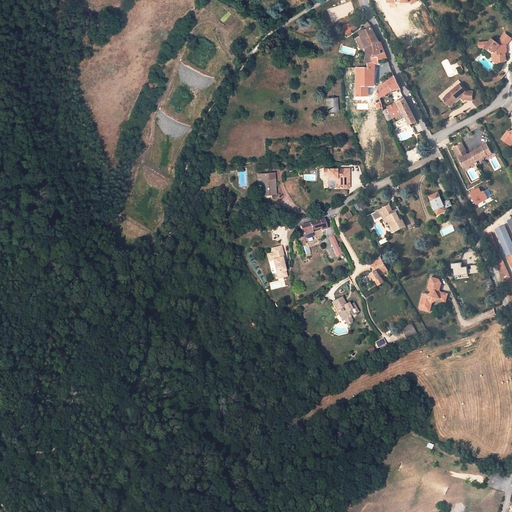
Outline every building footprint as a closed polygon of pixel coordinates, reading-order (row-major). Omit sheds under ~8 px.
[(349,28),(356,26),(355,21),(343,24),(346,34),(351,32),(349,28)] [(371,26),(359,31),(363,44),(366,43),(368,52),(365,63),(360,64),(359,61),(355,62),(357,67),(371,66),(374,44),(379,42),(371,26)] [(511,38),(504,33),(497,42),(492,38),(489,41),(478,42),(479,47),(485,46),(488,49),(489,47),(493,51),(495,59),(497,62),(503,61),(505,58),(505,53),(503,51),(503,49),(506,48),(506,44),(511,38)] [(385,53),(381,41),(379,42),(374,44),(373,56),(379,54),(385,53)] [(356,96),(368,97),(368,86),(374,86),(376,64),(380,64),(379,59),(379,54),(373,56),(371,66),(357,67),(356,96)] [(400,88),(395,76),(378,89),(378,93),(380,98),(392,91),(400,88)] [(447,94),(443,99),(449,104),(452,100),(454,101),(458,98),(458,97),(461,95),(464,99),(473,99),(473,91),(468,90),(462,82),(447,94)] [(338,111),(337,98),(327,98),(328,112),(338,111)] [(409,123),(410,125),(416,121),(405,98),(388,107),(388,108),(383,111),(388,121),(401,114),(404,112),(409,123)] [(507,130),(501,139),(508,144),(511,139),(511,138),(511,137),(511,130),(509,132),(507,130)] [(461,142),(452,147),(463,167),(486,155),(487,155),(491,153),(485,142),(481,145),(481,146),(467,154),(464,156),(461,152),(465,150),(461,142)] [(349,187),(349,168),(340,168),(340,170),(336,170),(336,168),(323,169),(323,175),(327,175),(327,178),(336,178),(336,188),(349,187)] [(262,177),(275,177),(274,172),(257,173),(258,183),(262,183),(262,177)] [(276,194),(275,177),(262,177),(262,183),(263,195),(276,194)] [(483,189),(480,190),(478,187),(469,191),(475,204),(487,198),(483,189)] [(444,203),(439,192),(430,197),(432,201),(429,203),(437,220),(449,215),(447,210),(448,209),(445,203),(444,203)] [(402,218),(401,215),(402,214),(400,209),(393,212),(389,206),(379,211),(379,210),(376,211),(376,212),(373,213),(376,220),(383,217),(387,225),(393,222),(394,224),(393,224),(396,231),(407,227),(402,218)] [(349,210),(344,214),(347,218),(352,215),(349,210)] [(301,226),(303,235),(305,234),(306,237),(307,238),(313,237),(314,235),(313,232),(315,232),(314,229),(321,227),(322,230),(326,229),(323,220),(301,226)] [(511,279),(491,232),(487,234),(511,293),(511,279)] [(511,244),(507,235),(498,239),(505,253),(511,249),(511,244)] [(342,255),(335,236),(329,238),(337,257),(342,255)] [(284,257),(281,246),(272,248),(273,253),(274,255),(272,256),(273,260),(277,272),(278,272),(280,278),(288,275),(283,257),(284,257)] [(388,270),(381,257),(371,263),(375,270),(371,273),(373,275),(375,279),(379,286),(384,283),(380,275),(388,270)] [(461,262),(451,263),(452,268),(454,268),(455,276),(480,272),(479,264),(471,265),(472,269),(467,269),(467,267),(462,267),(461,262)] [(419,307),(420,309),(430,311),(432,302),(436,299),(439,298),(443,298),(444,293),(440,292),(439,292),(438,290),(439,290),(441,283),(439,279),(431,277),(428,287),(431,292),(428,294),(423,293),(419,307)] [(439,298),(436,299),(445,302),(447,293),(444,293),(443,298),(439,298)] [(347,307),(343,299),(332,305),(337,313),(342,310),(344,314),(342,315),(346,323),(353,318),(351,315),(355,312),(357,316),(360,314),(355,306),(351,308),(348,310),(347,307)] [(417,334),(413,324),(403,328),(408,339),(417,334)] [(377,348),(378,348),(380,351),(387,347),(382,338),(374,343),(377,348)] [(461,500),(456,501),(454,506),(458,510),(463,509),(465,504),(461,500)]
